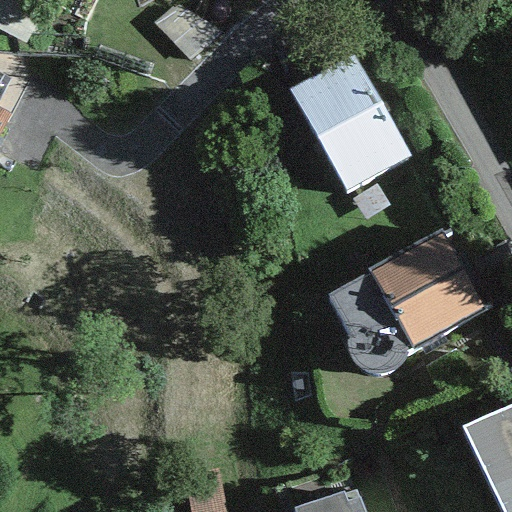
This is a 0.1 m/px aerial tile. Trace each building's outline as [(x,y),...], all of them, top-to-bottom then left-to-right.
[(410,165),(354,63),(290,97),(346,200),(410,165)] [(0,137),(9,122),(0,116),(0,137)] [(484,313),(440,238),(367,280),(412,355),(484,313)] [(511,511),(511,414),(462,439),(497,511),(511,511)] [(344,497),(304,511),(362,511),(359,503),(348,507),(344,497)]
